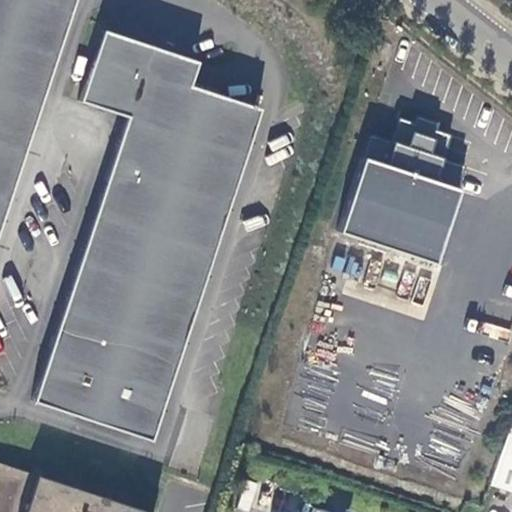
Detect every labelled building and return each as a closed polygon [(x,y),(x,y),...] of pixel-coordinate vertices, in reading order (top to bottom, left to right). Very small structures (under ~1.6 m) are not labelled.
[(0,0),(0,210),(68,0),(0,0)] [(29,400),(147,440),(258,109),(188,86),(195,62),(101,31),(77,101),(124,117),(29,400)] [(437,117),(415,110),(413,117),(398,112),(390,136),(368,128),(336,225),(432,257),(443,223),(464,160),(442,153),(449,129),(434,124),(437,117)] [(511,421),(508,420),(487,482),(511,490),(511,421)] [(0,511),(147,511),(38,477),(28,474),(0,465),(0,511)]
